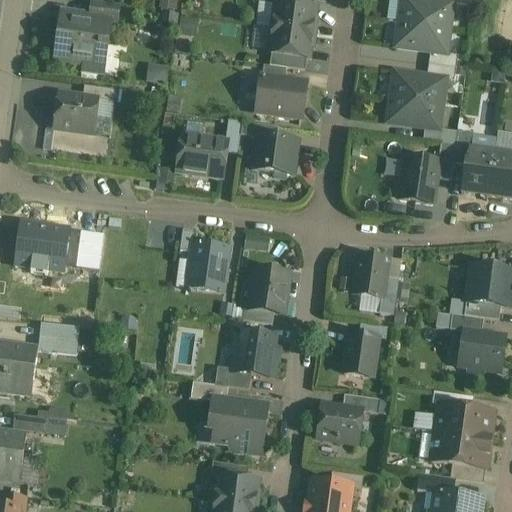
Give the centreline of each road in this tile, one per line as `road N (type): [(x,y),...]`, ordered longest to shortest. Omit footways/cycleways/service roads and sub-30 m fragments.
road 1 (residential): [(0,180),(320,228)]
road 2 (residential): [(278,511),(320,228)]
road 3 (residential): [(320,228),(348,0)]
road 4 (residential): [(320,228),(511,236)]
